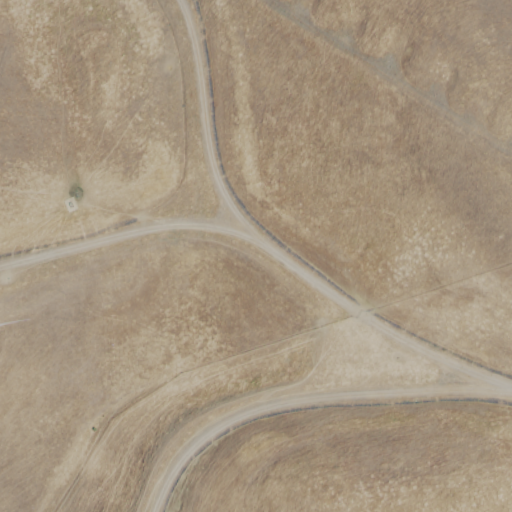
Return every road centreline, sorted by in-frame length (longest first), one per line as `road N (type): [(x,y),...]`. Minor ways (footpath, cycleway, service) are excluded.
road 1 (track): [(163,0),(188,77),(201,175),(254,253),(348,326),(465,387),(511,402)]
road 2 (track): [(465,387),(453,401),(272,411),(209,433),(158,479),(145,511)]
road 3 (track): [(254,253),(216,237),(160,234),(0,268)]
